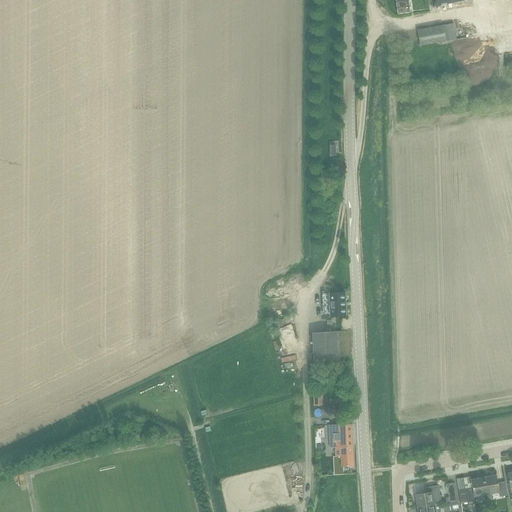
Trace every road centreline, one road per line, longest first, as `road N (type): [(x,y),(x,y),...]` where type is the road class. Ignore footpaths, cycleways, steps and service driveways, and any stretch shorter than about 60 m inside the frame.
road 1 (residential): [(351,191),(325,270),(302,301),(302,511)]
road 2 (tertiary): [(368,511),(351,191)]
road 3 (tertiary): [(351,191),(347,0)]
